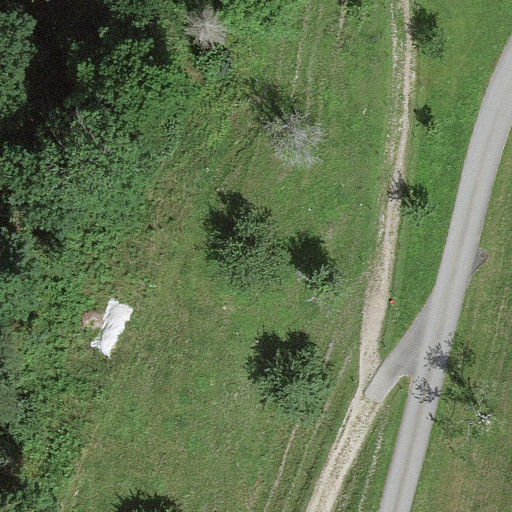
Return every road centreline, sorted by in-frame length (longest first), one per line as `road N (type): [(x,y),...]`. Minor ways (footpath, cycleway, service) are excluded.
road 1 (track): [(511,77),(487,143),(392,511)]
road 2 (track): [(320,511),(360,415),(443,311)]
